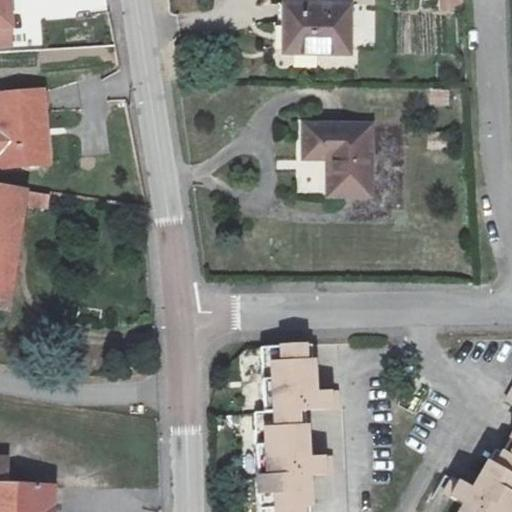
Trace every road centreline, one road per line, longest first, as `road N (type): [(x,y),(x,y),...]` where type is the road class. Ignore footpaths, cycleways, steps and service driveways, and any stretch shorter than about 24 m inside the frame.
road 1 (residential): [(179,314),(511,310)]
road 2 (tertiary): [(135,0),(179,314)]
road 3 (residential): [(511,234),(497,135),(491,0)]
road 4 (residential): [(0,381),(96,396),(185,394)]
